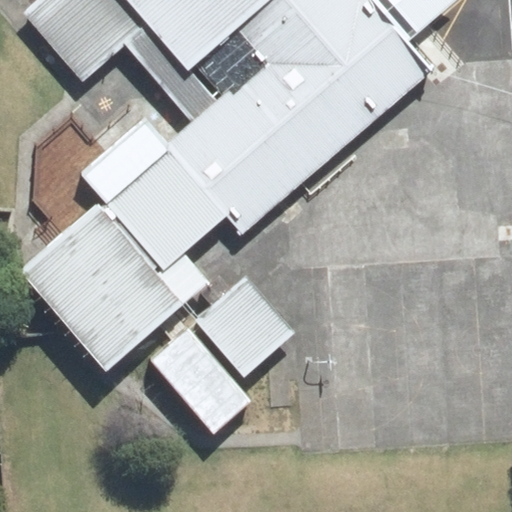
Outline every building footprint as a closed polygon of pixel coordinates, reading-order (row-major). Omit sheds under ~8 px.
[(296,0),(0,261),(0,269),(107,390),(431,104),(337,0),(296,0)] [(139,30),(113,0),(30,0),(14,13),(75,84),(139,30)] [(113,0),(139,30),(175,71),(258,0),(113,0)] [(246,303),(150,385),(204,448),(300,366),(246,303)] [(367,511),(367,493),(188,498),(188,511),(367,511)]
